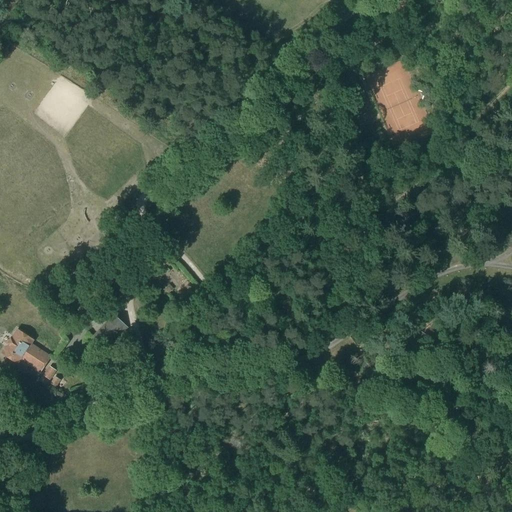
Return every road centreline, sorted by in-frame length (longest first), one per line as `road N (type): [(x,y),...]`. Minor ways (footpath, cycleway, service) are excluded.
road 1 (track): [(224,370),(241,333),(238,316),(141,201),(282,82),(363,0)]
road 2 (unknown): [(451,385),(297,361)]
